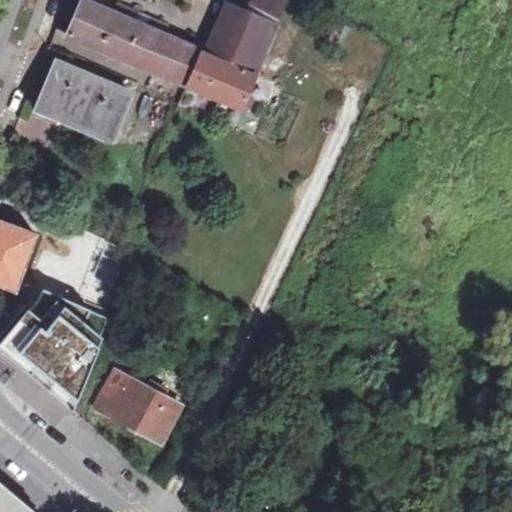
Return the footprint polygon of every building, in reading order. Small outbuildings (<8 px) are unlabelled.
[(86,0),(71,37),(194,88),(210,47),(102,0),(86,0)] [(292,0),(255,0),(253,6),(237,0),(229,0),(210,47),(267,71),(292,0)] [(251,112),(267,71),(210,47),(194,88),(251,112)] [(143,89),(63,55),(41,111),(122,145),(143,89)] [(48,234),(0,215),(0,282),(27,292),(48,234)] [(44,290),(0,344),(0,345),(75,411),(109,320),(44,290)] [(169,445),(191,403),(119,363),(97,405),(169,445)] [(38,511),(0,478),(0,511),(38,511)]
